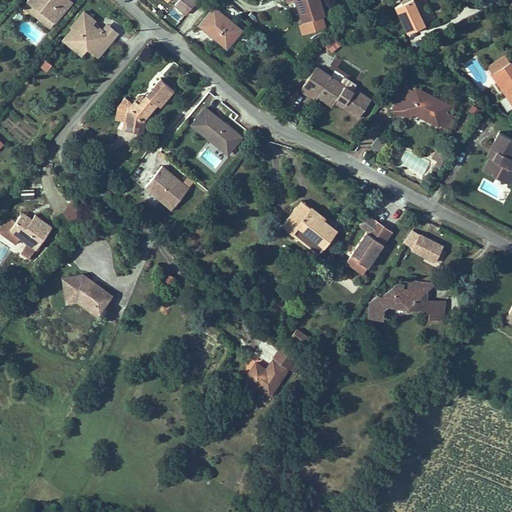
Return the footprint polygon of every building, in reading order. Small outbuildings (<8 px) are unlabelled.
[(54,28),(70,8),(59,0),(32,0),(26,8),(33,14),(34,12),(54,28)] [(194,3),(191,0),(178,0),(172,7),(182,16),(194,3)] [(315,0),(290,0),(296,18),(299,30),(323,23),(315,0)] [(424,27),(410,0),(392,8),(407,36),(424,27)] [(238,33),(211,11),(196,29),(209,40),(223,51),(238,33)] [(89,25),(82,18),(69,33),(71,35),(61,46),(70,54),(76,47),(85,54),(89,58),(93,53),(100,59),(111,46),(99,37),(97,35),(96,37),(90,31),(91,30),(93,28),(89,25)] [(104,31),(99,37),(111,46),(115,40),(104,31)] [(328,52),(340,46),(335,36),(323,41),(328,52)] [(76,47),(70,54),(79,61),(85,54),(76,47)] [(93,53),(89,58),(96,64),(100,59),(93,53)] [(42,57),(37,65),(47,71),(52,63),(42,57)] [(490,80),(509,67),(504,60),(485,72),(490,80)] [(511,71),(509,67),(490,80),(511,112),(511,71)] [(348,99),(311,74),(296,96),(312,106),(315,102),(328,111),(331,107),(335,109),(351,120),(362,104),(350,96),(348,99)] [(131,98),(129,101),(121,96),(115,106),(114,117),(123,117),(123,132),(137,133),(138,121),(150,107),(156,100),(159,103),(172,86),(165,80),(158,75),(142,96),(137,103),(131,98)] [(142,96),(136,91),(131,98),(137,103),(142,96)] [(407,96),(398,91),(386,113),(401,122),(404,117),(428,130),(428,129),(437,134),(444,122),(435,117),(439,110),(408,93),(407,96)] [(241,133),(205,105),(191,122),(219,144),(222,141),(231,147),(241,133)] [(148,135),(150,107),(138,121),(137,133),(148,135)] [(377,135),(371,145),(378,149),(384,140),(377,135)] [(475,175),(494,186),(507,164),(505,163),(511,151),(511,147),(494,136),(485,150),(488,153),(475,175)] [(231,147),(222,141),(219,144),(228,151),(231,147)] [(442,159),(433,152),(428,157),(432,160),(428,167),(434,171),(442,159)] [(511,171),(511,166),(507,164),(494,186),(500,190),(511,171)] [(190,186),(163,165),(146,186),(161,198),(165,194),(177,203),(190,186)] [(177,203),(165,194),(161,198),(174,207),(177,203)] [(75,219),(78,221),(86,210),(71,198),(63,210),(75,219)] [(313,205),(303,198),(297,205),(307,212),(313,205)] [(283,222),(296,232),(301,226),(324,245),(336,229),(321,217),(324,214),(313,205),(307,212),(297,205),(283,222)] [(26,209),(18,219),(12,214),(1,227),(18,240),(23,234),(31,241),(38,246),(55,225),(40,213),(36,217),(26,209)] [(75,219),(63,210),(58,217),(69,226),(75,219)] [(375,217),(365,211),(358,221),(368,228),(352,254),(369,265),(393,228),(385,223),(376,216),(375,217)] [(414,243),(422,227),(414,224),(404,238),(414,243)] [(301,226),(296,232),(319,251),(324,245),(301,226)] [(438,255),(445,239),(422,227),(414,243),(438,255)] [(29,258),(38,246),(31,241),(22,252),(29,258)] [(369,265),(352,254),(344,265),(362,276),(369,265)] [(170,283),(174,275),(163,270),(159,278),(170,283)] [(79,293),(81,295),(93,304),(101,293),(108,298),(112,292),(93,278),(84,271),(62,274),(64,294),(79,293)] [(368,307),(369,322),(384,322),(384,305),(421,304),(422,297),(426,296),(426,290),(421,290),(421,277),(407,277),(407,284),(394,284),(368,307)] [(433,277),(421,277),(421,290),(426,290),(433,282),(433,277)] [(96,314),(108,298),(101,293),(93,304),(81,295),(79,293),(64,294),(65,300),(76,299),(96,314)] [(443,298),(429,299),(430,313),(444,312),(443,298)] [(289,339),(302,349),(307,341),(295,331),(289,339)] [(296,363),(283,353),(276,363),(289,372),(296,363)] [(251,385),(260,368),(256,364),(244,380),(251,385)] [(260,368),(251,385),(270,399),(288,374),(275,365),(269,374),(260,368)]
